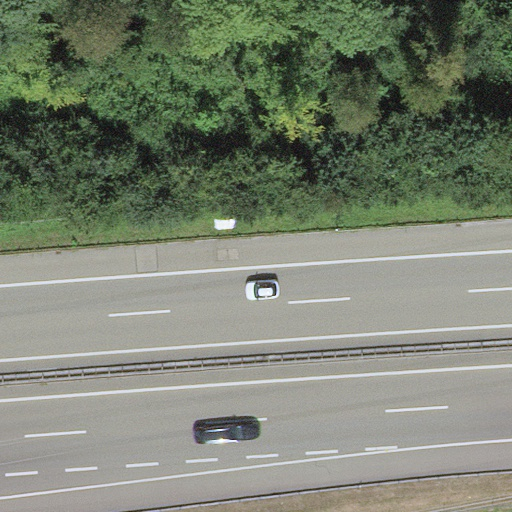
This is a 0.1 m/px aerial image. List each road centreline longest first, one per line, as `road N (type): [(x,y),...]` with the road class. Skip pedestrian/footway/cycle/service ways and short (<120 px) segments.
road 1 (motorway): [(0,438),(511,405)]
road 2 (motorway): [(511,290),(0,323)]
